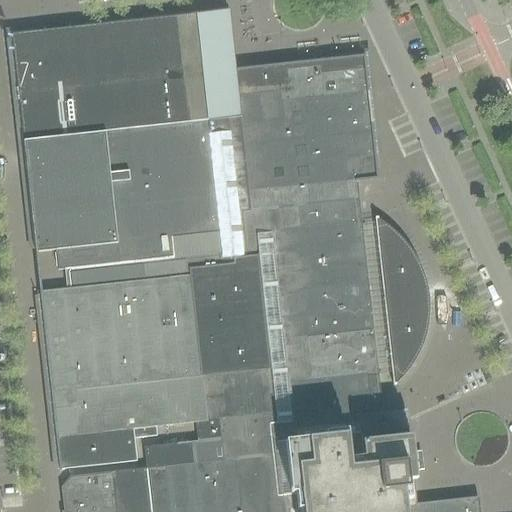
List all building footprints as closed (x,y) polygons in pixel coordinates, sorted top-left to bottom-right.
[(18,96),(28,192),(35,251),(35,255),(35,256),(37,255),(37,254),(55,252),(58,271),(64,270),(66,290),(41,293),(41,292),(39,292),(39,297),(40,297),(45,345),(51,397),(53,413),(55,439),(155,428),(157,427),(165,427),(195,423),(197,443),(144,449),(146,470),(100,475),(97,475),(69,478),(61,489),(63,511),(279,511),(278,497),(273,456),(273,452),(270,423),(268,406),(267,399),(272,393),(269,372),(266,342),(262,311),(258,269),(232,272),(229,242),(221,243),(220,234),(212,165),(203,76),(201,58),(196,16),(83,28),(72,29),(68,29),(48,32),(45,32),(35,33),(35,34),(11,36),(18,96)] [(306,511),(305,494),(304,493),(302,493),(294,494),(288,440),(353,433),(356,465),(365,464),(367,464),(365,442),(395,438),(394,429),(393,422),(392,414),(381,415),(378,389),(377,374),(374,345),(372,332),(370,307),(368,287),(367,282),(364,255),(361,223),(361,221),(358,201),(357,183),(377,180),(373,140),(372,134),(372,133),(370,115),(368,92),(365,70),(364,57),(275,66),(235,71),(227,72),(225,55),(212,56),(201,58),(203,76),(212,165),(220,234),(221,243),(229,242),(232,272),(258,269),(262,311),(266,342),(269,372),(272,393),(267,399),(268,406),(270,423),(273,452),(273,456),(278,497),(279,511),(306,511)] [(383,223),(378,220),(375,219),(393,387),(395,387),(396,385),(400,381),(403,377),(407,372),(410,368),(413,363),(416,358),(419,353),(421,348),(423,343),(425,337),(426,332),(427,326),(428,321),(429,315),(429,309),(429,304),(428,298),(427,293),(426,287),(425,281),(423,276),(421,271),(419,266),(417,261),(414,256),(411,251),(407,246),(404,242),(400,238),(396,234),(392,230),(387,227),(383,223)] [(155,428),(55,439),(59,470),(136,462),(134,440),(156,437),(155,428)] [(365,464),(356,465),(353,433),(288,440),(294,494),(302,493),(304,493),(305,494),(306,511),(411,511),(411,507),(409,490),(409,487),(415,486),(415,481),(418,480),(415,453),(412,454),(410,437),(395,438),(365,442),(367,464),(365,464)] [(477,511),(476,500),(462,502),(459,502),(449,503),(446,503),(411,507),(411,511),(477,511)]
